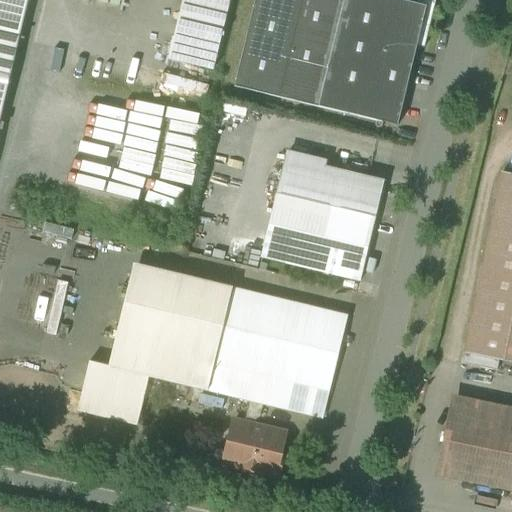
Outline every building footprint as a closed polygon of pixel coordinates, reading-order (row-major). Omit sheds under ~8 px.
[(0,0),(0,102),(24,0),(0,0)] [(228,0),(182,0),(167,64),(211,75),(228,0)] [(255,0),(234,87),(279,98),(302,0),(255,0)] [(302,0),(279,98),(398,127),(426,7),(396,0),(302,0)] [(287,152),(277,193),(376,217),(384,183),(325,169),(326,162),(287,152)] [(511,176),(501,175),(465,352),(511,361),(511,176)] [(376,217),(277,193),(261,258),(360,282),(376,217)] [(348,317),(133,265),(109,366),(109,368),(149,377),(250,402),(246,419),(255,421),(261,418),(264,405),(323,419),(348,317)] [(40,332),(59,335),(63,305),(44,302),(40,332)] [(149,377),(109,368),(109,366),(90,362),(78,412),(137,426),(149,377)] [(511,410),(451,398),(435,478),(511,494),(511,410)] [(285,434),(234,422),(228,444),(236,446),(231,466),(244,469),(246,471),(256,474),(259,472),(273,476),(277,457),(282,459),(283,457),(280,456),(285,434)]
